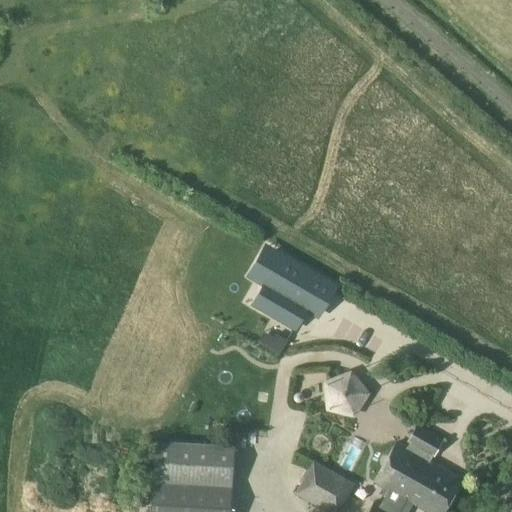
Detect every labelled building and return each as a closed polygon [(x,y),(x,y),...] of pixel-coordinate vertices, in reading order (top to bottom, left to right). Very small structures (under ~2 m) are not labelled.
[(265,282),(253,303),(294,327),(306,306),(318,313),(334,285),(274,250),(258,278),(265,282)] [(275,334),(268,347),(278,353),(286,340),(275,334)] [(351,370),(322,382),(325,411),(355,418),(370,393),(351,370)] [(397,442),(374,481),(388,489),(379,505),(390,511),(408,511),(413,504),(426,511),(446,511),(464,481),(429,460),(431,457),(433,458),(443,440),(417,425),(407,443),(408,444),(406,447),(397,442)] [(341,438),(328,464),(344,471),(356,445),(341,438)] [(233,511),(234,487),(237,446),(156,442),(152,511),(233,511)] [(332,511),(334,511),(352,482),(318,462),(300,493),(332,511)]
